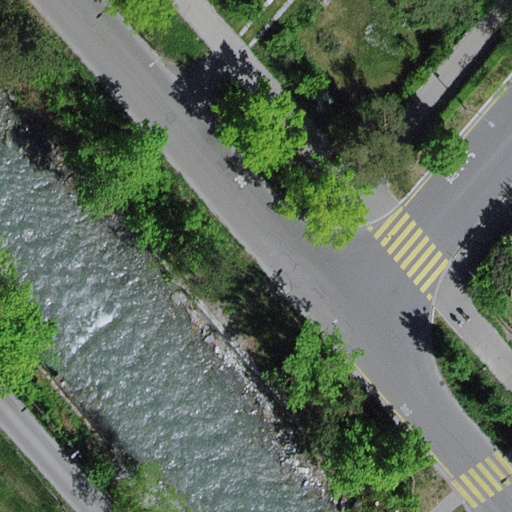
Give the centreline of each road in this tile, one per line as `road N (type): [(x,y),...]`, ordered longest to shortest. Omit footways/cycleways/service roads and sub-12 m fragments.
road 1 (residential): [(69,0),(349,318)]
road 2 (residential): [(349,318),(511,509)]
road 3 (residential): [(349,318),(511,134)]
road 4 (residential): [(0,406),(91,511)]
